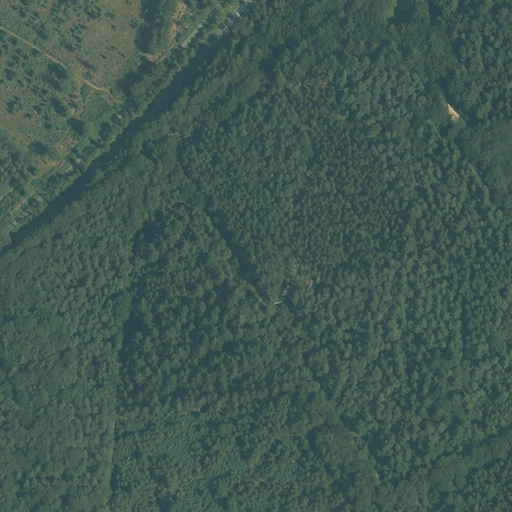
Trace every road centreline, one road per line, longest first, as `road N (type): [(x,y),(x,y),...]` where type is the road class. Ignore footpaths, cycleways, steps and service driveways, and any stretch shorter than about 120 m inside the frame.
road 1 (track): [(263,308),(398,269),(395,319),(407,356),(462,359),(493,336),(511,302)]
road 2 (unclassified): [(0,234),(92,147),(220,0)]
road 3 (unclassified): [(162,150),(351,0)]
road 4 (track): [(263,308),(319,402),(398,499)]
road 5 (track): [(423,1),(444,105),(511,211)]
road 6 (primary): [(126,138),(254,0)]
road 7 (primary): [(244,0),(126,138)]
road 8 (primary): [(0,259),(126,138)]
road 9 (track): [(0,197),(59,161),(78,114),(81,78)]
road 10 (track): [(128,106),(0,28)]
road 11 (track): [(398,499),(511,434)]
